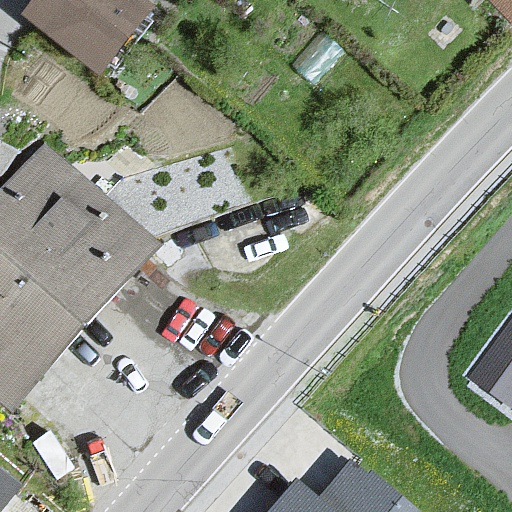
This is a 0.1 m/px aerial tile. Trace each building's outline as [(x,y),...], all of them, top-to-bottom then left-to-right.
[(13,0),(6,8),(79,74),(135,12),(121,0),(13,0)] [(511,0),(469,0),(494,26),(511,8),(511,0)] [(0,175),(0,403),(146,241),(33,140),(0,175)] [(511,311),(469,369),(508,398),(511,393),(511,311)] [(404,511),(329,438),(296,481),(269,456),(220,511),(404,511)]
